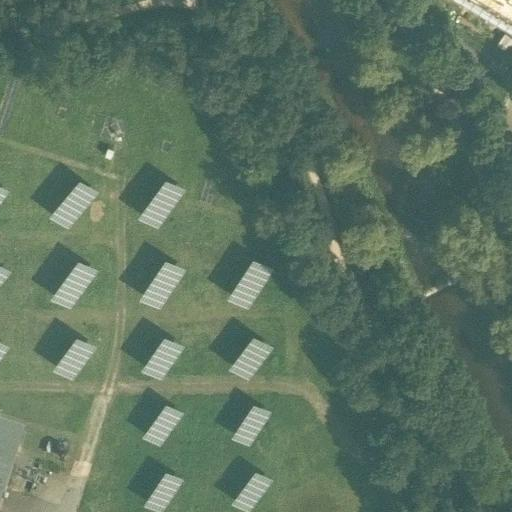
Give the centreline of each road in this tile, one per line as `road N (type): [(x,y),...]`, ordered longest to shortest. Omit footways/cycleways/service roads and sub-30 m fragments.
road 1 (track): [(0,388),(304,387)]
road 2 (track): [(0,319),(277,309)]
road 3 (track): [(0,238),(120,240),(120,319),(108,388)]
